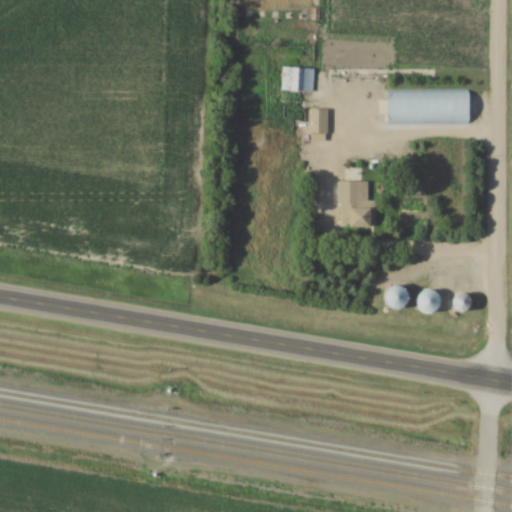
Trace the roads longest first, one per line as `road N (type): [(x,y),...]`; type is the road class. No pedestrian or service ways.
road 1 (primary): [(511,381),(0,295)]
road 2 (tertiary): [(482,511),(496,336),(492,0)]
